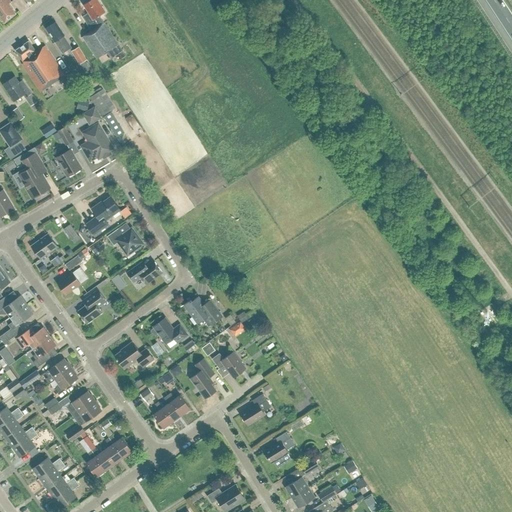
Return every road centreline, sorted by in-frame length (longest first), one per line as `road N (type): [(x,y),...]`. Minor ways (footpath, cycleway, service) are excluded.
road 1 (residential): [(2,237),(119,167),(187,277),(84,351)]
road 2 (residential): [(276,511),(216,416),(159,456)]
road 3 (residential): [(84,351),(2,237)]
road 4 (residential): [(159,456),(84,351)]
